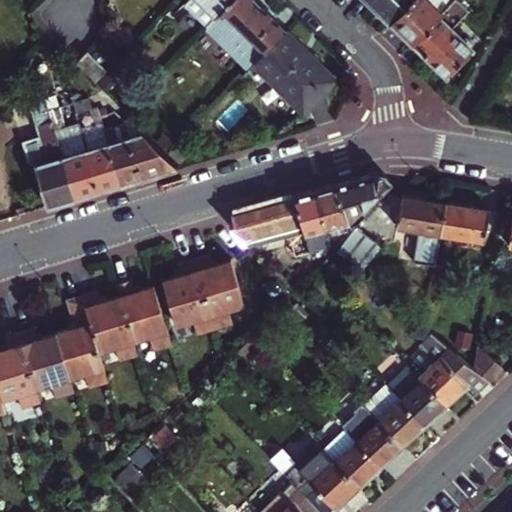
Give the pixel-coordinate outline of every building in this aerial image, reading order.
[(206,25),(229,0),(188,0),(184,4),(206,25)] [(287,31),(254,0),(229,0),(206,25),(203,27),(248,71),(252,67),(256,62),(287,31)] [(413,0),(371,0),(393,21),(413,0)] [(413,0),(393,21),(415,42),(422,35),(456,0),(413,0)] [(456,0),(422,35),(415,42),(448,75),(473,49),(456,33),(473,16),(457,0),(456,0)] [(287,31),(256,62),(281,86),(283,85),(307,109),(336,79),(321,64),(319,66),(301,48),(303,46),(287,31)] [(88,51),(76,62),(96,81),(107,69),(88,51)] [(48,109),(46,102),(31,107),(39,134),(22,139),(28,160),(36,165),(48,206),(75,198),(49,112),(48,109)] [(99,191),(83,138),(78,122),(64,127),(58,106),(48,109),(49,112),(75,198),(99,191)] [(99,191),(120,184),(100,118),(98,112),(97,109),(91,111),(97,133),(83,138),(99,191)] [(100,118),(120,184),(142,177),(130,137),(125,121),(116,123),(115,119),(110,120),(108,115),(100,118)] [(123,119),(125,121),(130,137),(143,133),(125,115),(123,119)] [(143,133),(130,137),(142,177),(150,175),(178,166),(143,133)] [(337,183),(347,221),(349,227),(392,182),(387,175),(375,173),(337,183)] [(337,183),(318,188),(329,227),(347,221),(337,183)] [(307,191),(297,194),(302,213),(305,224),(312,247),(315,260),(320,255),(314,233),(318,231),(323,252),(333,243),(329,227),(318,188),(307,191)] [(442,232),(447,200),(403,193),(397,225),(419,229),(414,258),(437,262),(442,232)] [(297,194),(235,212),(237,223),(232,225),(246,241),(285,230),(305,224),(302,213),(297,194)] [(447,200),(442,232),(486,239),(491,208),(447,200)] [(347,221),(329,227),(333,243),(349,227),(347,221)] [(305,224),(285,230),(287,237),(292,236),(296,252),(312,247),(305,224)] [(350,230),(334,247),(357,267),(376,247),(354,226),(350,230)] [(210,251),(195,256),(179,261),(181,267),(183,272),(184,274),(179,276),(178,273),(169,276),(184,323),(201,317),(206,330),(229,323),(224,310),(242,304),(227,257),(218,260),(219,263),(214,265),(212,257),(210,251)] [(173,343),(153,283),(139,287),(140,290),(135,292),(133,284),(130,276),(115,282),(119,292),(135,341),(151,335),(156,348),(173,343)] [(135,341),(119,292),(105,297),(106,300),(101,302),(98,294),(96,286),(80,292),(100,350),(117,345),(121,358),(139,352),(135,341)] [(100,350),(80,292),(65,296),(72,319),(75,326),(70,328),(69,325),(55,330),(72,378),(88,373),(92,386),(110,380),(100,350)] [(33,324),(17,329),(37,388),(58,381),(62,395),(76,391),(72,378),(55,330),(41,334),(42,336),(37,338),(35,330),(33,324)] [(37,388),(17,329),(2,333),(4,339),(6,347),(1,348),(1,345),(0,345),(0,390),(2,397),(24,391),(28,405),(41,401),(37,388)] [(470,359),(489,377),(501,364),(483,346),(470,359)] [(424,378),(449,404),(472,383),(481,391),(490,383),(477,371),(459,355),(452,362),(447,357),(424,378)] [(410,363),(387,384),(427,425),(449,404),(424,378),(410,363)] [(427,425),(387,384),(386,383),(365,403),(366,404),(405,445),(427,425)] [(345,425),(347,428),(383,466),(405,445),(366,404),(345,425)] [(325,449),(360,487),(383,466),(347,428),(325,449)] [(285,474),(299,489),(320,511),(331,511),(334,510),(335,510),(360,487),(325,449),(318,442),(285,474)] [(144,476),(133,465),(119,478),(130,489),(144,476)] [(320,511),(299,489),(290,497),(282,488),(259,510),(260,511),(320,511)]
